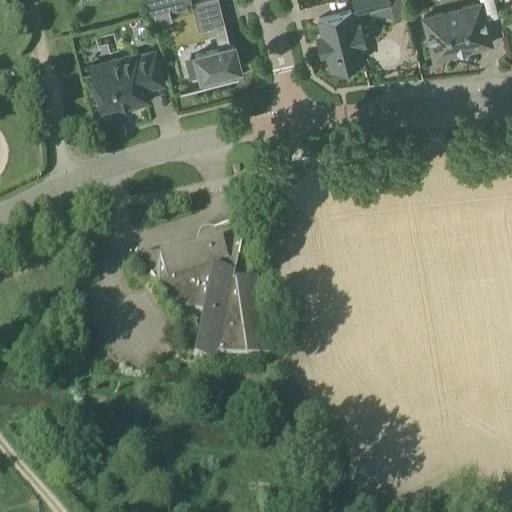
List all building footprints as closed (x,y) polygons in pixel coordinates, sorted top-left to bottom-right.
[(146,0),(149,13),(182,4),(181,0),(146,0)] [(198,29),(213,25),(213,24),(223,22),(223,21),(224,21),(219,0),(199,0),(191,2),(198,29)] [(353,0),(357,12),(391,4),(389,0),(353,0)] [(434,57),(491,43),(481,2),(423,17),(434,57)] [(168,8),(153,12),(157,24),(172,21),(168,8)] [(355,25),(351,10),(319,18),(323,33),(317,35),(321,54),(327,52),(331,68),(342,65),(346,70),(352,68),(354,62),(363,60),(360,47),(359,44),(365,43),(360,24),(355,25)] [(223,22),(213,24),(213,25),(219,47),(195,53),(203,86),(239,77),(239,76),(236,76),(234,69),(240,67),(234,43),(230,44),(225,21),(224,21),(223,21),(223,22)] [(147,29),(149,41),(158,39),(155,27),(147,29)] [(164,83),(156,50),(138,54),(138,52),(90,65),(101,109),(121,104),(122,107),(150,100),(147,87),(164,83)] [(236,268),(238,257),(243,232),(239,228),(200,234),(202,248),(159,262),(166,284),(157,287),(163,298),(165,301),(168,302),(180,309),(192,312),(201,317),(191,359),(213,366),(217,357),(242,357),(268,356),(256,280),(233,279),(235,267),(236,268)]
